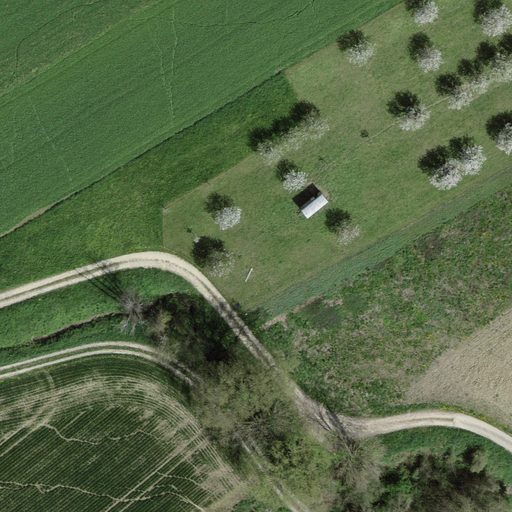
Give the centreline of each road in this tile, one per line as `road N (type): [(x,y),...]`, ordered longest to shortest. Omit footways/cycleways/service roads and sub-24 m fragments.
road 1 (track): [(511,444),(485,429),(422,418),(350,426),(300,398),(190,272),(151,259),(0,301)]
road 2 (track): [(308,511),(186,372),(157,354),(126,345),(0,370)]
